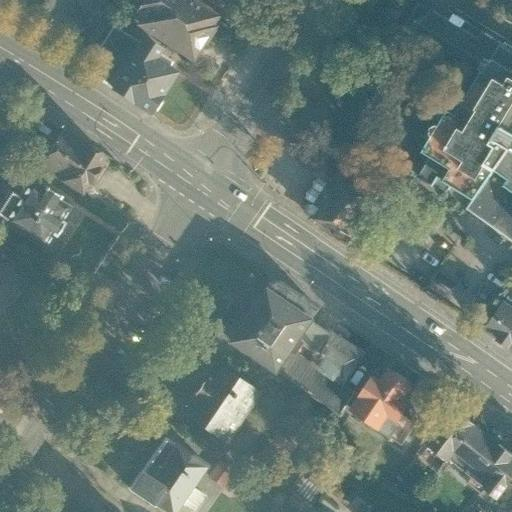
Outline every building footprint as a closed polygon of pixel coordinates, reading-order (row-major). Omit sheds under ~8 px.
[(216,23),(181,0),(141,0),(123,27),(187,68),(216,23)] [(227,0),(191,0),(218,16),(227,0)] [(511,242),(511,52),(486,37),(482,43),(421,7),(403,36),(408,52),(479,93),(455,132),(450,128),(425,166),(433,170),(422,186),(438,196),(440,192),(472,214),(511,242)] [(80,74),(108,93),(140,45),(112,26),(80,74)] [(178,70),(140,45),(108,93),(145,118),(178,70)] [(87,195),(110,160),(66,130),(42,165),(87,195)] [(349,238),(379,191),(338,164),(336,167),(319,156),(310,170),(317,175),(304,196),(307,211),(349,238)] [(0,217),(45,248),(76,203),(28,170),(0,211),(0,217)] [(0,317),(31,273),(0,251),(0,317)] [(265,271),(223,331),(271,365),(286,343),(313,305),(265,271)] [(511,300),(506,296),(485,326),(511,345),(511,300)] [(366,348),(330,324),(307,357),(286,343),(271,365),(341,412),(356,389),(345,382),(366,348)] [(182,408),(225,435),(257,386),(214,359),(182,408)] [(381,373),(373,368),(349,406),(402,442),(415,422),(400,412),(413,394),(407,390),(414,377),(389,360),(381,373)] [(500,492),(511,476),(511,450),(458,410),(434,443),(500,492)] [(168,511),(205,459),(166,432),(130,485),(168,511)] [(223,486),(235,469),(219,458),(208,476),(223,486)] [(234,480),(215,511),(262,511),(269,501),(234,480)]
